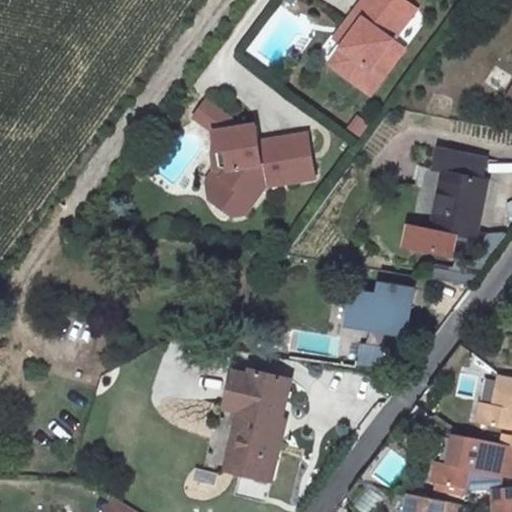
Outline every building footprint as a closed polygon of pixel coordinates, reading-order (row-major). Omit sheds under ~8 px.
[(371,0),(369,3),(365,0),(356,13),(362,18),(328,64),(369,94),(382,76),(400,52),(390,45),(403,27),(415,11),(398,0),(371,0)] [(511,84),(503,99),(511,104),(511,84)] [(205,104),(193,120),(200,124),(211,108),(205,104)] [(200,124),(214,135),(241,130),(211,108),(200,124)] [(264,190),(314,182),(306,137),(276,141),(277,149),(258,152),(256,145),(253,128),(241,130),(214,135),(217,156),(226,155),(228,171),(223,178),(212,194),(214,205),(233,219),(245,217),(264,190)] [(276,141),(256,145),(258,152),(277,149),(276,141)] [(445,173),(434,229),(409,223),(404,246),(451,256),(452,251),(471,254),(486,234),(476,232),(486,181),(482,180),(487,159),(438,150),(433,170),(445,173)] [(212,170),(204,181),(207,200),(214,205),(212,194),(223,178),(228,171),(226,155),(217,156),(210,157),(212,170)] [(355,292),(350,324),(408,334),(415,290),(382,284),(381,297),(355,292)] [(361,343),(358,365),(381,368),(384,345),(361,343)] [(467,349),(460,344),(430,384),(437,389),(467,349)] [(244,413),(233,471),(273,480),(281,444),(277,443),(285,404),(290,380),(250,370),(248,375),(236,372),(227,409),(244,413)] [(460,392),(473,396),(478,377),(465,374),(460,392)] [(511,376),(500,374),(493,403),(480,401),(475,422),(511,430),(511,426),(511,376)] [(299,448),(307,408),(285,404),(277,443),(281,444),(299,448)] [(511,467),(511,446),(455,434),(449,464),(437,461),(432,482),(468,490),(472,469),(510,477),(511,467)] [(511,502),(511,486),(490,488),(491,504),(511,502)] [(457,511),(460,504),(408,493),(403,511),(457,511)] [(134,511),(116,500),(108,511),(134,511)] [(511,511),(511,502),(491,504),(491,511),(511,511)]
